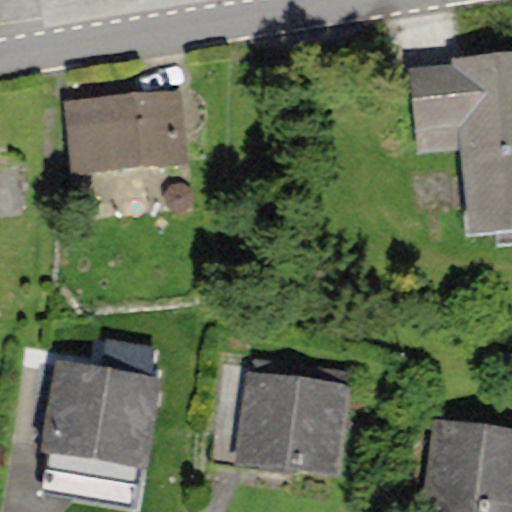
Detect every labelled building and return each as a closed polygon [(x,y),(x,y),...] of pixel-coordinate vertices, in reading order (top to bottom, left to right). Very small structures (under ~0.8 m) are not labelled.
[(511,239),(511,58),(455,66),(477,243),(511,239)] [(184,96),(66,110),(75,187),(193,173),(184,96)] [(162,385),(58,365),(39,461),(143,481),(162,385)] [(352,398),(254,383),(241,474),(338,489),(352,398)] [(511,511),(511,445),(439,434),(426,511),(427,511),(511,511)]
